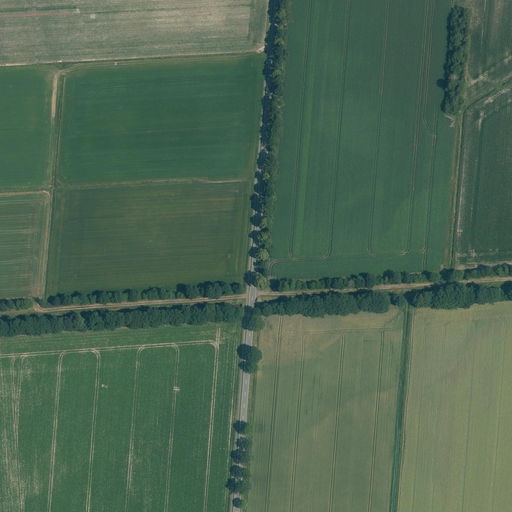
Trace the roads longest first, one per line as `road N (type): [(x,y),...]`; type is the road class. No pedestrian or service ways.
road 1 (tertiary): [(277,0),(236,511)]
road 2 (track): [(511,279),(252,294)]
